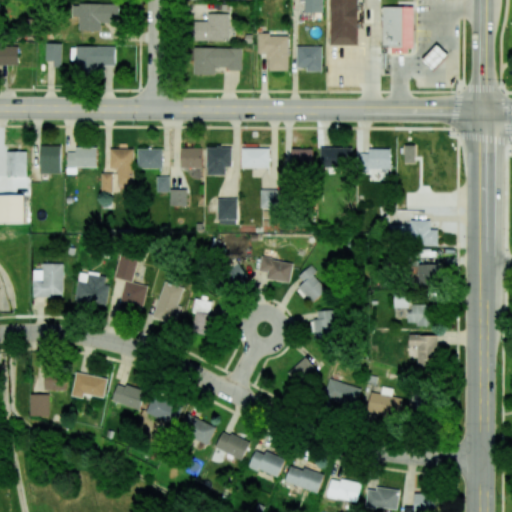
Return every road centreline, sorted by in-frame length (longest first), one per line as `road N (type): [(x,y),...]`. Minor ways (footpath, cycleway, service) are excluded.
road 1 (residential): [(0,335),(104,341),(178,366),(331,438),(412,456),(479,459)]
road 2 (secondary): [(0,107),(361,109)]
road 3 (secondary): [(479,511),(481,251)]
road 4 (secondary): [(481,251),(482,110)]
road 5 (secondary): [(361,109),(482,110)]
